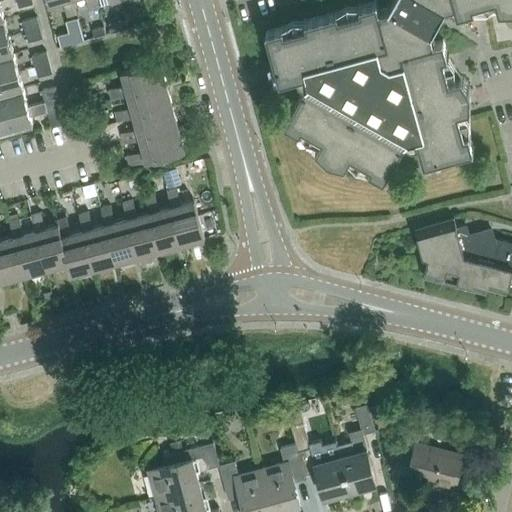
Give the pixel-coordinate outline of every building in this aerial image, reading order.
[(77,13),(73,0),(48,0),(49,4),(63,0),(67,16),(77,13)] [(86,0),(89,10),(99,7),(96,0),(86,0)] [(511,0),(391,0),(387,7),(379,9),(376,0),(375,0),(360,4),(360,3),(281,25),(281,26),(265,30),(279,80),(296,76),(298,83),(305,87),(283,125),(298,133),(297,134),(298,135),(301,129),(321,141),(315,151),(327,164),(343,171),(348,159),(369,168),(367,174),(368,175),(369,174),(383,182),(405,144),(411,147),(419,145),(423,163),(473,149),(469,133),(470,132),(470,131),(470,111),(470,90),(449,55),(449,54),(447,54),(446,49),(443,38),(434,40),(431,31),(445,6),(454,4),(457,13),(473,9),(473,10),(474,10),(479,10),(494,10),(511,9),(511,0)] [(22,20),(25,31),(39,27),(36,16),(22,20)] [(0,19),(0,37),(9,36),(4,18),(0,19)] [(125,19),(107,24),(109,32),(127,28),(125,19)] [(92,29),(94,36),(94,37),(106,33),(103,26),(92,29)] [(39,27),(25,31),(28,42),(42,38),(39,27)] [(57,35),(60,46),(84,39),(81,28),(57,35)] [(0,37),(0,56),(14,53),(9,36),(0,37)] [(32,55),(35,66),(49,62),(46,51),(32,55)] [(0,56),(0,75),(18,70),(14,53),(0,56)] [(111,99),(127,94),(166,83),(160,60),(121,71),(125,85),(109,89),(111,99)] [(49,62),(35,66),(37,77),(52,73),(49,62)] [(0,75),(0,93),(23,88),(18,70),(0,75)] [(117,121),(133,116),(173,106),(166,83),(127,94),(131,107),(115,111),(117,121)] [(41,90),(44,100),(58,97),(56,86),(41,90)] [(0,93),(0,112),(28,105),(23,88),(0,93)] [(51,127),(66,123),(58,97),(44,101),(47,111),(51,127)] [(47,111),(44,101),(28,105),(0,112),(0,131),(33,123),(31,115),(47,111)] [(124,143),(140,138),(179,127),(173,106),(133,116),(137,129),(121,133),(124,143)] [(179,127),(140,138),(143,151),(127,155),(130,165),(146,161),(185,150),(179,127)] [(202,158),(191,162),(195,175),(206,172),(202,158)] [(167,189),(171,205),(182,244),(205,238),(194,199),(181,202),(176,187),(167,189)] [(145,195),(149,211),(160,250),(182,244),(171,205),(159,209),(154,193),(145,195)] [(127,217),(138,256),(160,250),(149,211),(137,214),(132,199),(123,201),(127,217)] [(127,217),(115,220),(110,205),(101,207),(105,223),(116,262),(138,256),(127,217)] [(31,214),(35,230),(46,269),(68,263),(57,224),(45,227),(41,211),(31,214)] [(79,213),(83,229),(94,268),(116,262),(105,223),(93,226),(88,211),(79,213)] [(24,275),(46,269),(35,230),(23,233),(19,217),(9,220),(13,236),(24,275)] [(58,223),(57,224),(68,263),(71,274),(94,268),(83,229),(71,232),(66,217),(57,219),(58,223)] [(491,228),(490,228),(468,235),(466,229),(465,225),(456,228),(454,218),(414,229),(422,256),(427,257),(423,275),(442,281),(442,282),(456,285),(456,284),(486,292),(487,287),(506,292),(511,268),(511,241),(498,238),(498,240),(494,239),(491,228)] [(0,273),(2,281),(24,275),(13,236),(1,239),(0,235),(0,273)] [(362,433),(375,430),(367,403),(355,406),(362,433)] [(373,418),(383,415),(380,403),(370,406),(373,418)] [(303,420),(290,423),(295,443),(298,451),(309,448),(310,448),(309,442),(303,420)] [(454,486),(462,455),(416,443),(420,428),(406,424),(399,453),(412,457),(407,474),(454,486)] [(354,451),(340,455),(350,490),(376,483),(367,448),(364,437),(360,438),(357,429),(349,431),(354,451)] [(350,490),(340,455),(326,458),(321,439),(312,441),(315,451),(310,452),(313,463),(314,463),(323,497),(350,490)] [(147,468),(155,496),(199,484),(192,458),(203,455),(207,467),(218,464),(218,463),(212,440),(162,454),(165,464),(147,468)] [(172,451),(182,448),(179,440),(170,442),(172,451)] [(261,467),(273,511),(300,504),(293,481),(305,478),(298,451),(295,443),(280,447),(284,461),(261,467)] [(228,499),(239,496),(243,511),(271,511),(273,511),(261,467),(237,474),(234,459),(218,463),(218,464),(228,499)] [(218,511),(217,507),(206,510),(199,484),(155,496),(159,511),(218,511)]
